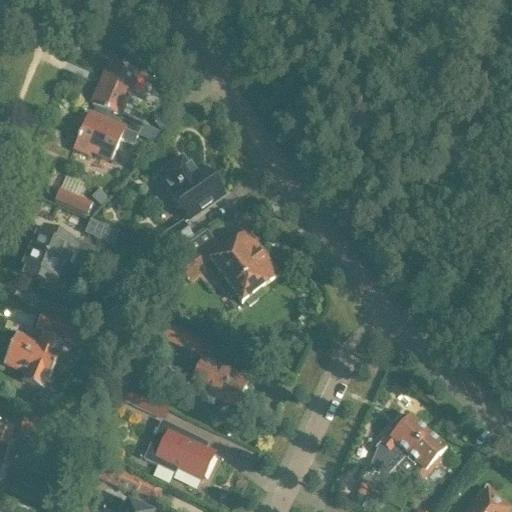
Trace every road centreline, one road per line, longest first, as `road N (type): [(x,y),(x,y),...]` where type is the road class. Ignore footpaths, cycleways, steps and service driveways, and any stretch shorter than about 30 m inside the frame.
road 1 (residential): [(395,321),(159,0)]
road 2 (residential): [(275,511),(341,367),(395,321)]
road 3 (residential): [(511,430),(395,321)]
